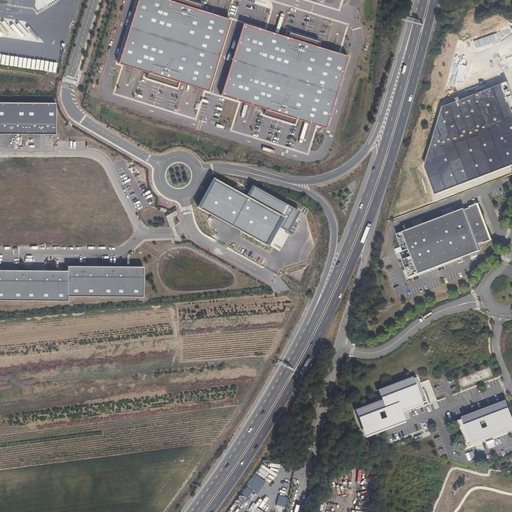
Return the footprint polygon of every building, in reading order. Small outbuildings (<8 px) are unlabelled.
[(170,0),(170,1),(167,0),(137,0),(118,62),(148,72),(146,77),(175,87),(177,81),(207,91),(230,20),(199,10),(201,5),(185,0),(170,0)] [(287,37),(243,23),(220,94),(265,108),(263,114),(293,123),(295,118),(324,127),(347,56),(339,53),(317,46),(319,41),(289,32),(287,37)] [(27,59),(25,69),(55,73),(57,63),(39,61),(35,60),(30,60),(27,59)] [(0,133),(56,134),(56,102),(0,101),(0,133)] [(212,177),(196,207),(267,246),(278,227),(286,231),(298,210),(252,185),(246,196),(212,177)] [(491,242),(477,206),(397,236),(404,253),(409,251),(412,258),(403,261),(410,280),(481,253),(478,247),(484,244),(491,242)] [(0,272),(0,303),(67,305),(67,298),(143,298),(143,269),(128,269),(68,268),(68,274),(0,272)] [(427,401),(418,377),(380,391),(384,400),(357,410),(367,437),(407,422),(403,413),(425,404),(424,402),(427,401)] [(511,432),(511,415),(507,403),(458,421),(467,448),(511,432)] [(252,491),(256,495),(263,484),(252,477),(236,501),(242,506),(252,491)] [(288,498),(279,495),(277,505),(285,507),(288,498)] [(250,511),(252,511),(253,511),(261,500),(259,499),(250,511)]
